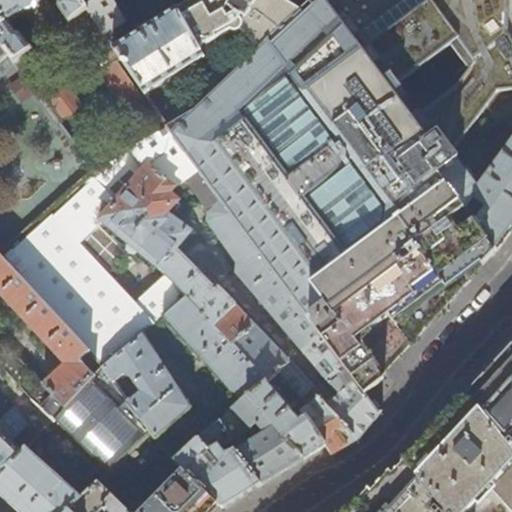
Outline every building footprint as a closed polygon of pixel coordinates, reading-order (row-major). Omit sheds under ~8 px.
[(81,0),(0,0),(0,42),(9,54),(23,73),(36,63),(30,54),(35,51),(22,34),(17,33),(10,23),(43,0),(58,0),(61,4),(60,9),(100,67),(99,68),(128,108),(143,97),(115,56),(119,54),(81,0)] [(81,0),(119,54),(148,96),(205,59),(178,11),(123,48),(118,41),(119,29),(127,23),(113,0),(81,0)] [(444,309),(477,272),(495,253),(511,229),(511,137),(509,142),(511,144),(511,145),(509,143),(501,153),(511,160),(511,161),(501,153),(478,186),(452,151),(496,93),(511,90),(511,42),(508,36),(508,35),(464,0),(433,0),(363,52),(324,0),(312,0),(300,12),(220,85),(193,112),(164,129),(364,396),(380,379),(407,349),(444,309)] [(220,85),(300,12),(288,4),(290,0),(195,0),(178,10),(178,11),(205,59),(220,85)] [(464,0),(508,35),(509,0),(464,0)] [(0,62),(9,54),(0,42),(0,62)] [(62,120),(80,106),(65,85),(47,98),(62,120)] [(338,394),(327,404),(358,440),(369,427),(379,415),(364,396),(164,129),(120,152),(1,258),(90,353),(104,368),(144,335),(166,316),(188,297),(267,383),(268,381),(277,373),(288,361),(218,288),(211,287),(174,248),(190,232),(170,216),(174,209),(179,212),(182,207),(192,214),(196,207),(180,185),(188,178),(211,211),(208,213),(206,220),(237,264),(235,264),(235,272),(338,394)] [(0,257),(0,294),(67,366),(44,387),(65,409),(95,378),(80,363),(90,353),(1,258),(0,257)] [(166,316),(244,402),(249,398),(267,383),(188,297),(166,316)] [(144,335),(104,368),(115,382),(123,374),(130,376),(142,392),(130,402),(153,433),(157,438),(175,421),(179,426),(186,420),(182,416),(191,408),(144,335)] [(0,496),(17,511),(69,511),(98,484),(153,433),(130,402),(115,382),(104,368),(95,378),(65,409),(44,387),(0,341),(0,389),(17,407),(30,425),(39,437),(22,454),(0,477),(0,496)] [(502,439),(511,429),(511,345),(509,349),(480,380),(465,397),(502,439)] [(267,383),(249,398),(303,459),(311,454),(325,445),(331,456),(345,448),(358,440),(327,404),(289,361),(288,361),(277,373),(307,406),(300,411),(306,418),(298,423),(289,413),(293,409),(268,381),(267,383)] [(433,431),(465,397),(459,392),(428,425),(433,431)] [(502,439),(465,397),(433,431),(405,461),(441,511),(467,511),(489,489),(510,511),(511,511),(511,450),(511,449),(502,439)] [(231,442),(236,451),(242,462),(261,485),(277,475),(303,459),(249,398),(244,402),(219,422),(231,442)] [(0,477),(22,454),(12,443),(30,425),(17,407),(0,423),(0,477)] [(193,443),(174,459),(220,503),(224,507),(229,505),(240,498),(261,485),(242,462),(236,451),(225,458),(219,449),(231,442),(219,422),(218,423),(197,440),(193,436),(189,439),(193,443)] [(511,429),(502,439),(511,449),(511,450),(511,429)] [(98,484),(127,511),(211,511),(220,503),(174,459),(157,438),(153,433),(98,484)] [(441,511),(405,461),(383,480),(346,511),(345,511),(441,511)] [(127,511),(98,484),(69,511),(127,511)]
